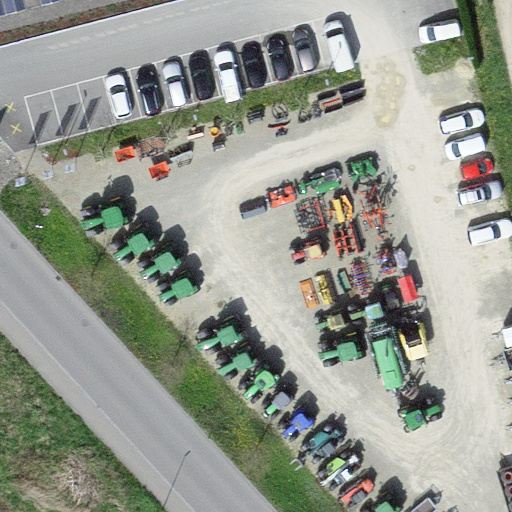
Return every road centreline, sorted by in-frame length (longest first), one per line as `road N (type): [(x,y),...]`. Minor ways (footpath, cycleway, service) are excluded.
road 1 (unknown): [(347,0),(0,87)]
road 2 (unclassified): [(0,258),(232,511)]
